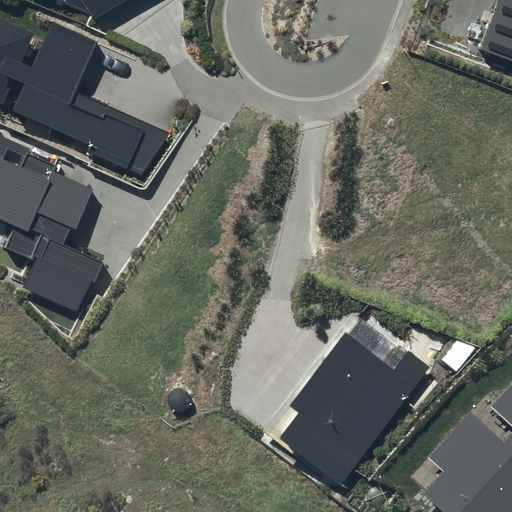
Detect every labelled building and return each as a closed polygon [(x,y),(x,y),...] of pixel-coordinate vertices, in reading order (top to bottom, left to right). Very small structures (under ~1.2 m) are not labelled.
[(55,0),(92,20),(119,0),(55,0)] [(0,17),(0,100),(10,78),(20,83),(9,107),(92,143),(87,153),(140,177),(171,133),(83,97),(105,48),(46,22),(28,63),(22,58),(33,32),(0,17)] [(0,216),(14,223),(4,246),(33,259),(19,290),(75,315),(100,260),(63,243),(69,230),(74,232),(93,189),(51,170),(53,165),(0,140),(0,216)] [(275,440),(339,489),(433,367),(405,346),(390,366),(342,329),(286,402),(298,411),(275,440)] [(511,511),(511,368),(480,404),(511,431),(501,443),(464,411),(424,456),(441,471),(421,494),(441,511),(511,511)]
